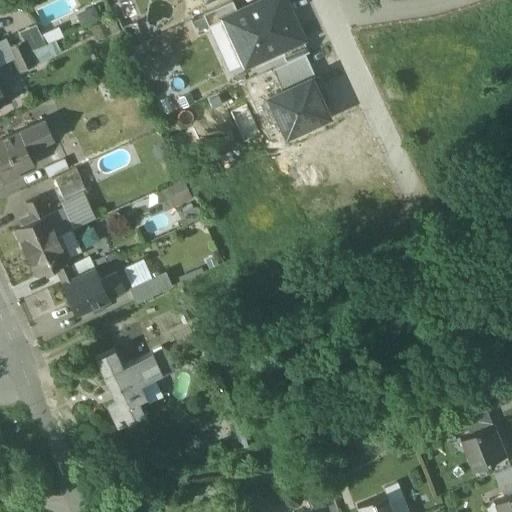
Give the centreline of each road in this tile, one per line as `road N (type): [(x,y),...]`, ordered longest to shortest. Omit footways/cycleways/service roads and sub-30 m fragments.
road 1 (residential): [(323,0),(335,29),(437,0)]
road 2 (residential): [(0,304),(57,426)]
